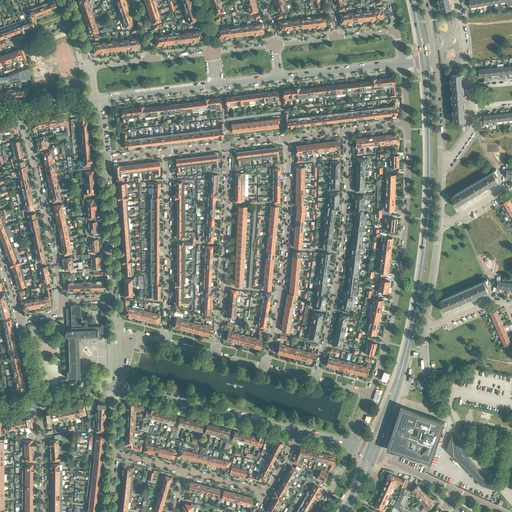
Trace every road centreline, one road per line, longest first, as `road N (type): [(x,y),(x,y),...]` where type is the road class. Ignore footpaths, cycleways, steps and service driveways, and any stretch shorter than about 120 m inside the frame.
road 1 (unclassified): [(371,393),(401,260),(407,122)]
road 2 (residential): [(315,379),(341,253),(348,130)]
road 3 (residential): [(286,137),(284,251),(264,366)]
road 4 (residential): [(216,354),(227,144)]
road 5 (residential): [(61,300),(18,110)]
road 6 (residential): [(166,152),(166,340)]
road 7 (primary): [(412,324),(429,137)]
road 8 (residential): [(116,386),(296,430)]
road 9 (residential): [(113,299),(103,158)]
road 10 (tertiary): [(279,79),(402,64)]
road 11 (tertiary): [(96,101),(216,86)]
